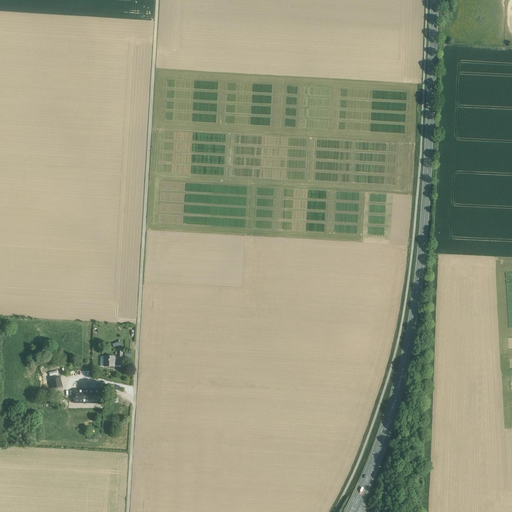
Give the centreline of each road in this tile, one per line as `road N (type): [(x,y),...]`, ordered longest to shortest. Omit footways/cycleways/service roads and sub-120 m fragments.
road 1 (primary): [(354,504),(397,395),(418,287),(434,0)]
road 2 (track): [(128,511),(158,0)]
